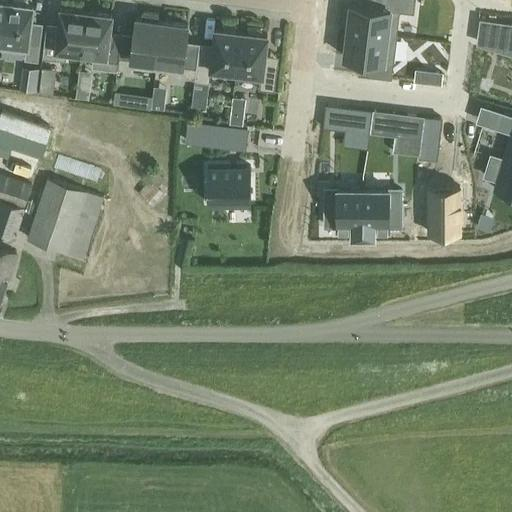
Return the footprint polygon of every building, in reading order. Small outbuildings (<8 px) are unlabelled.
[(7,1),(0,49),(26,52),(25,59),(38,61),(42,29),(30,28),(33,5),(27,4),(28,0),(26,0),(14,0),(14,2),(7,1)] [(351,4),(348,31),(397,36),(400,11),(414,13),(415,0),(383,0),(383,8),(365,6),(351,4)] [(67,50),(82,52),(87,12),(61,9),(58,31),(46,30),(43,58),(66,61),(67,50)] [(118,69),(121,42),(122,39),(110,37),(113,15),(87,12),(82,52),(94,54),(92,68),(118,71),(118,69)] [(122,39),(121,42),(118,69),(131,71),(132,67),(156,70),(162,21),(158,21),(159,17),(142,15),(141,19),(136,18),(134,39),(122,38),(122,39)] [(162,21),(156,70),(181,73),(180,77),(195,79),(198,55),(199,47),(186,46),(188,25),(162,21)] [(511,24),(507,24),(503,52),(511,54),(511,24)] [(236,78),(242,32),(236,31),(237,27),(223,25),(222,29),(216,28),(212,56),(198,55),(195,79),(195,82),(209,83),(211,68),(236,71),(235,78),(236,78)] [(247,32),(242,32),(236,78),(260,81),(259,89),(275,91),(278,64),(264,63),(267,35),(261,34),(262,30),(248,28),(247,32)] [(348,31),(345,57),(360,59),(368,60),(366,76),(392,79),(397,36),(348,31)] [(433,72),(431,84),(441,85),(442,73),(433,72)] [(158,98),(158,85),(122,85),(122,97),(158,98)] [(3,111),(0,119),(0,141),(13,145),(42,155),(51,127),(3,111)] [(491,154),(485,175),(498,179),(496,188),(511,193),(511,114),(504,112),(499,129),(511,132),(511,134),(505,158),(491,154)] [(242,125),(243,116),(231,115),(230,124),(242,125)] [(189,123),(187,141),(245,148),(247,130),(189,123)] [(250,165),(206,166),(207,204),(250,203),(250,165)] [(138,194),(152,206),(164,193),(157,187),(165,179),(152,167),(144,176),(150,181),(138,194)] [(1,173),(0,175),(0,198),(25,206),(32,184),(31,183),(32,181),(16,176),(16,174),(2,170),(2,173),(1,173)] [(105,197),(47,178),(27,239),(84,258),(105,197)] [(428,187),(429,233),(461,233),(460,187),(428,187)] [(326,189),(325,226),(337,227),(337,232),(352,233),(352,237),(363,237),(364,189),(326,189)] [(364,189),(363,237),(374,237),(374,233),(389,233),(389,227),(401,227),(402,189),(364,189)] [(0,231),(15,236),(25,207),(0,199),(0,231)] [(0,304),(17,254),(0,247),(0,304)]
